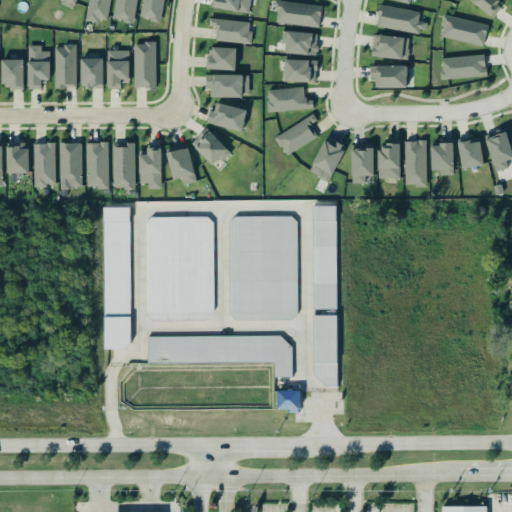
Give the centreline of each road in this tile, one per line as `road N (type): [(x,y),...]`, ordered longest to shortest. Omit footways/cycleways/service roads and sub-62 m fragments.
road 1 (secondary): [(198,477),(459,476)]
road 2 (secondary): [(511,444),(291,444)]
road 3 (secondary): [(210,444),(0,445)]
road 4 (secondary): [(0,479),(198,477)]
road 5 (residential): [(0,115),(179,114)]
road 6 (residential): [(511,94),(440,114),(342,114)]
